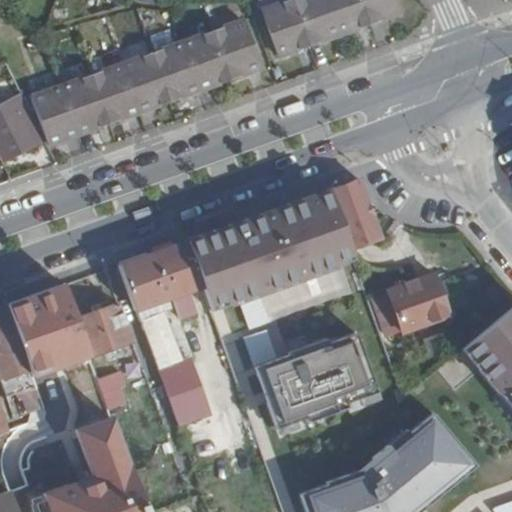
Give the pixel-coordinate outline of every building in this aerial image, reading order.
[(283,52),(311,43),(295,0),(294,0),(267,10),(283,52)] [(295,0),(311,43),(341,31),(330,0),(295,0)] [(330,0),(341,31),(372,20),(364,0),(330,0)] [(364,0),(372,20),(401,9),(397,0),(364,0)] [(219,34),(233,76),(261,66),(245,25),(219,34)] [(201,88),(233,76),(219,34),(187,46),(201,88)] [(169,99),(201,88),(187,46),(155,57),(169,99)] [(140,110),(169,99),(155,57),(125,68),(140,110)] [(109,121),(140,110),(125,68),(95,78),(109,121)] [(65,89),(79,132),(109,121),(95,78),(65,89)] [(29,102),(50,142),(79,132),(65,89),(29,102)] [(34,140),(17,110),(0,118),(0,146),(5,156),(34,140)] [(365,178),(332,189),(355,254),(387,242),(368,189),(365,178)] [(197,237),(188,241),(203,286),(212,311),(222,308),(244,300),(264,293),(357,260),(355,254),(332,189),(259,215),(197,237)] [(188,241),(121,264),(137,309),(157,303),(160,311),(186,303),(182,293),(203,286),(188,241)] [(448,270),(388,288),(404,335),(456,317),(452,302),(458,300),(448,270)] [(264,293),(244,300),(253,326),(273,319),(264,293)] [(157,303),(137,309),(158,368),(178,360),(160,311),(157,303)] [(8,305),(0,308),(0,336),(17,331),(8,305)] [(119,305),(79,321),(91,359),(132,345),(119,305)] [(511,313),(467,350),(511,404),(511,313)] [(247,338),(256,365),(278,358),(269,330),(247,338)] [(0,465),(5,478),(44,464),(32,428),(11,435),(8,428),(0,404),(0,378),(1,382),(17,376),(31,372),(17,331),(0,336),(0,465)] [(278,358),(256,365),(277,426),(308,415),(309,420),(351,406),(349,401),(379,391),(358,332),(331,341),(329,336),(291,348),(292,353),(278,358)] [(187,359),(158,369),(178,424),(207,414),(187,359)] [(36,383),(31,372),(17,376),(21,388),(36,383)] [(119,373),(100,376),(106,409),(125,406),(119,373)] [(43,402),(36,383),(21,388),(28,407),(37,405),(43,402)] [(51,422),(43,402),(37,405),(43,423),(51,422)] [(154,511),(124,413),(75,428),(90,477),(31,495),(36,511),(154,511)] [(301,493),(308,511),(418,511),(453,486),(447,479),(470,459),(436,415),(396,449),(393,444),(327,481),(328,484),(301,493)] [(29,420),(8,428),(11,435),(32,428),(29,420)] [(447,479),(453,486),(476,466),(470,459),(447,479)] [(0,511),(22,511),(18,492),(0,496),(0,511)]
